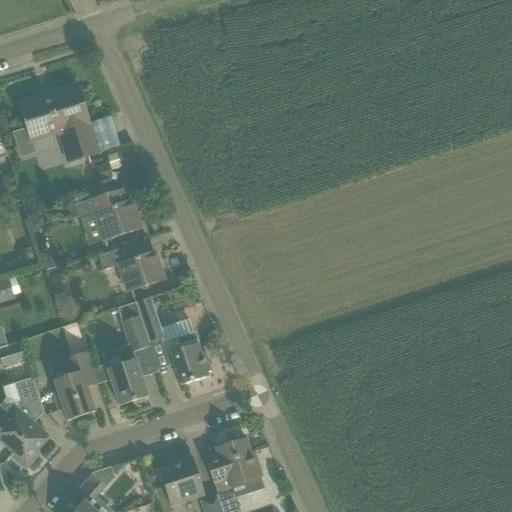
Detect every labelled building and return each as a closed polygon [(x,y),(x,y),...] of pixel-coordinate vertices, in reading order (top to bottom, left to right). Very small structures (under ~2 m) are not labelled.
[(58,134),(68,164),(97,155),(76,86),(53,93),(54,95),(19,106),(25,125),(30,142),(58,134)] [(129,150),(117,154),(122,169),(134,164),(129,150)] [(108,163),(94,168),(100,187),(109,184),(109,182),(114,180),(108,163)] [(79,221),(80,220),(95,216),(103,241),(104,243),(140,231),(131,202),(123,204),(119,192),(74,206),(77,218),(79,221)] [(118,267),(127,294),(163,282),(154,253),(146,256),(142,243),(97,258),(102,272),(118,267)] [(22,252),(18,260),(20,267),(35,263),(30,249),(22,252)] [(50,257),(42,259),(46,272),(59,268),(56,261),(50,257)] [(54,275),(51,286),(64,288),(65,277),(54,275)] [(0,281),(0,304),(15,300),(8,279),(0,281)] [(150,299),(135,304),(139,318),(148,345),(163,339),(150,299)] [(139,318),(121,324),(131,354),(149,348),(148,345),(139,318)] [(173,367),(180,387),(208,378),(207,374),(211,373),(205,354),(201,355),(197,345),(194,334),(162,344),(170,368),(173,367)] [(21,343),(8,347),(14,365),(27,361),(21,343)] [(63,411),(66,423),(95,414),(87,390),(98,386),(93,370),(88,353),(72,358),(63,361),(69,377),(53,382),(57,393),(52,395),(58,413),(63,411)] [(110,382),(119,408),(133,403),(133,406),(145,402),(144,399),(147,398),(135,361),(110,369),(109,368),(105,366),(93,370),(98,386),(110,382)] [(10,457),(25,470),(38,455),(35,453),(48,439),(30,423),(28,418),(43,413),(33,379),(13,385),(19,402),(0,423),(0,442),(13,453),(10,457)] [(217,497),(221,511),(238,511),(231,493),(230,488),(261,478),(253,454),(250,455),(245,441),(222,448),(224,455),(205,461),(211,480),(217,497)] [(161,482),(170,507),(204,496),(191,458),(172,465),(173,468),(167,470),(166,468),(155,472),(159,483),(161,482)] [(77,508),(74,511),(92,511),(83,503),(87,499),(101,484),(91,476),(69,501),(77,508)] [(201,502),(204,511),(221,511),(217,497),(201,502)]
